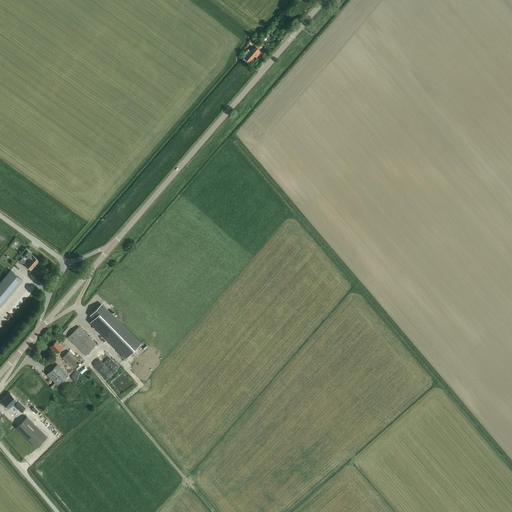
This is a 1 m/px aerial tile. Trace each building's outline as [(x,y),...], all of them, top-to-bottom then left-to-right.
[(242,56),(243,57),(243,58),(245,58),(249,62),(258,53),(259,54),(262,51),(255,46),(251,51),(250,50),(249,50),(248,49),(242,56)] [(27,258),(22,263),(24,264),(24,265),(27,266),(30,270),(39,260),(28,251),(24,255),(27,258)] [(0,307),(23,280),(10,270),(0,281),(0,307)] [(101,304),(90,315),(94,318),(90,322),(126,358),(140,344),(101,304)] [(85,355),(96,344),(78,326),(68,337),(85,355)] [(59,343),(56,339),(50,346),(56,353),(64,345),(60,341),(59,343)] [(107,348),(103,353),(114,362),(118,357),(107,348)] [(72,367),(79,361),(68,351),(62,357),(72,367)] [(98,361),(112,374),(122,362),(120,360),(115,366),(103,355),(98,361)] [(61,388),(69,380),(65,376),(67,374),(57,364),(46,374),(55,382),(50,387),(52,389),(57,384),(61,388)] [(10,393),(1,401),(8,409),(12,405),(13,406),(14,405),(13,404),(17,400),(10,393)] [(21,411),(25,407),(18,400),(14,405),(21,411)] [(36,447),(47,436),(27,416),(16,427),(36,447)]
